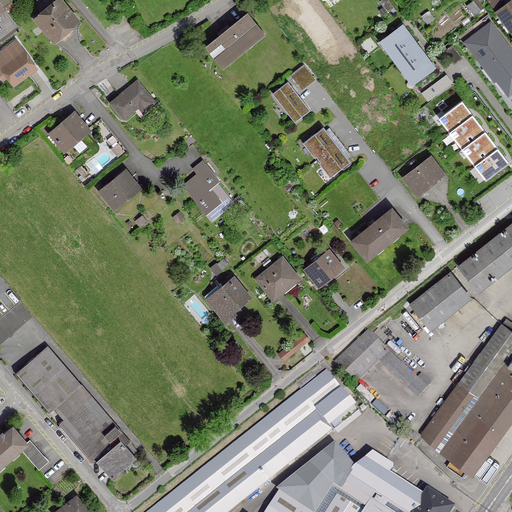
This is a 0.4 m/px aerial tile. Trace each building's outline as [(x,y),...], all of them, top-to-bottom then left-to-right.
[(47,9),(36,19),(54,41),(78,20),(60,0),(58,0),(53,4),(52,3),(46,8),(47,9)] [(511,0),(497,12),(511,31),(511,0)] [(474,16),(480,11),(473,1),(467,6),(474,16)] [(15,8),(11,2),(6,7),(10,12),(15,8)] [(223,65),(262,33),(247,15),(231,29),(228,26),(218,34),(220,37),(208,47),(223,65)] [(511,53),(490,25),(467,43),(495,79),(497,78),(509,93),(511,90),(511,53)] [(418,46),(404,27),(398,31),(397,29),(385,38),(390,44),(387,47),(398,62),(418,46)] [(15,42),(13,39),(1,48),(3,51),(0,52),(0,69),(2,68),(14,84),(35,68),(15,41),(15,42)] [(398,62),(409,77),(412,74),(417,81),(429,72),(427,70),(433,66),(418,46),(398,62)] [(396,165),(426,142),(363,61),(332,85),(354,113),(372,98),(389,120),(372,134),(396,165)] [(302,89),(314,79),(304,65),(291,75),(302,89)] [(137,81),(110,103),(124,119),(135,109),(141,117),(148,111),(147,110),(156,103),(137,81)] [(295,122),(310,110),(288,81),(272,93),(280,103),(284,99),(292,109),(287,112),(295,122)] [(473,115),(462,101),(439,118),(450,132),(473,115)] [(65,150),(89,130),(74,113),(65,121),(62,118),(58,122),(61,125),(50,133),(65,150)] [(486,132),(473,115),(450,132),(462,149),(486,132)] [(318,159),(340,142),(331,131),(328,133),(323,127),(303,143),(315,157),(316,156),(318,159)] [(498,148),(486,132),(462,149),(475,166),(498,148)] [(189,148),(197,142),(191,135),(184,141),(189,148)] [(340,142),(318,159),(320,161),(319,163),(330,177),(350,161),(345,155),(348,153),(340,142)] [(509,163),(498,148),(475,166),(486,180),(509,163)] [(444,173),(431,156),(404,177),(418,195),(427,188),(426,187),(444,173)] [(185,185),(184,186),(206,213),(212,220),(226,209),(225,208),(233,202),(217,182),(219,181),(203,161),(194,169),(199,176),(186,187),(185,185)] [(115,209),(140,188),(125,170),(100,190),(115,209)] [(397,234),(406,227),(392,209),(353,241),(367,259),(376,251),(375,251),(382,246),(391,239),(397,233),(397,234)] [(511,223),(459,265),(479,290),(511,263),(511,223)] [(342,267),(329,250),(306,269),(319,285),(342,267)] [(296,275),(282,258),(257,278),(273,298),(283,290),(280,288),(296,275)] [(451,272),(411,304),(431,329),(470,298),(451,272)] [(233,279),(231,275),(225,280),(228,283),(224,287),(221,283),(205,296),(225,320),(234,313),(232,310),(249,296),(234,278),(233,279)] [(336,362),(355,382),(387,352),(368,332),(336,362)] [(304,334),(293,343),(298,348),(309,339),(304,334)] [(279,354),(284,360),(298,348),(293,343),(279,354)] [(47,346),(15,373),(16,374),(16,373),(49,411),(48,412),(49,412),(53,408),(63,420),(58,423),(59,424),(59,423),(92,461),(91,462),(92,462),(96,459),(110,475),(125,462),(128,465),(136,458),(124,445),(128,441),(47,346)] [(441,452),(471,474),(511,418),(511,351),(478,399),(458,385),(421,435),(441,452)] [(155,507),(148,511),(228,511),(332,429),(334,432),(359,412),(327,371),(155,507)] [(0,465),(20,448),(27,442),(13,426),(4,433),(3,432),(0,434),(0,465)] [(20,448),(50,483),(59,474),(29,440),(27,442),(20,448)] [(342,489),(345,484),(344,483),(354,469),(335,446),(280,490),(312,511),(314,511),(333,483),(342,489)] [(454,511),(456,510),(450,507),(451,507),(427,492),(424,497),(388,473),(392,466),(372,454),(354,469),(344,483),(345,484),(370,500),(371,500),(375,494),(402,511),(454,511)] [(88,511),(76,497),(56,511),(88,511)] [(370,500),(362,511),(389,511),(371,500),(370,500)]
